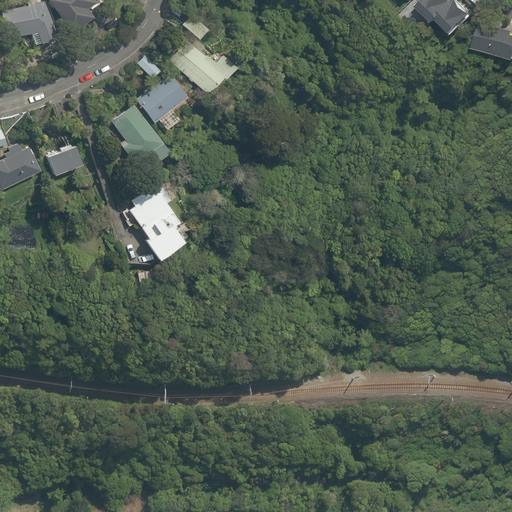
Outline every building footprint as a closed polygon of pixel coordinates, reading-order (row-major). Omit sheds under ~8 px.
[(1,14),(10,39),(31,32),(38,51),(57,44),(42,0),(1,14)] [(49,0),(63,25),(79,33),(97,23),(91,14),(101,8),(95,0),(49,0)] [(467,11),(455,0),(416,0),(411,5),(426,19),(430,15),(447,32),(467,11)] [(482,0),(466,0),(474,8),(482,0)] [(185,6),(174,17),(189,32),(200,21),(185,6)] [(511,25),(474,19),(469,45),(511,53),(511,48),(511,25)] [(228,61),(213,49),(207,56),(184,36),(166,57),(197,84),(228,61)] [(136,102),(150,119),(155,115),(162,123),(175,113),(169,105),(186,92),(171,73),(136,102)] [(120,137),(117,139),(128,158),(156,140),(131,101),(107,117),(120,137)] [(67,139),(43,147),(50,167),(74,159),(67,139)] [(25,145),(0,156),(0,181),(35,166),(25,145)] [(163,198),(167,196),(157,179),(153,182),(150,177),(120,197),(141,229),(137,231),(153,257),(186,226),(182,218),(173,223),(170,219),(167,221),(165,217),(173,213),(163,198)] [(153,268),(131,268),(132,283),(153,283),(153,268)] [(39,511),(39,505),(44,505),(44,486),(8,486),(7,511),(39,511)]
